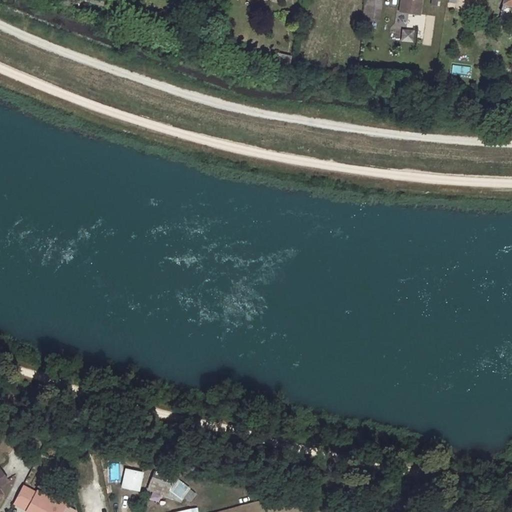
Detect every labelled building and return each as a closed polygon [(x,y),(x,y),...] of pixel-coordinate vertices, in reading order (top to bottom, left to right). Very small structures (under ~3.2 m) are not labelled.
[(381,0),(364,0),(363,18),(373,19),(374,9),(380,9),(381,0)] [(418,0),(401,0),(401,9),(418,11),(418,0)] [(425,16),(423,45),(432,46),(434,16),(425,16)] [(402,30),(401,42),(413,43),(414,31),(402,30)] [(292,56),(278,51),(274,65),(287,69),(292,56)] [(468,77),(471,68),(454,62),(451,71),(468,77)] [(126,469),(122,485),(139,489),(143,473),(126,469)] [(154,472),(151,481),(168,487),(171,478),(154,472)] [(35,493),(22,485),(13,502),(26,509),(25,510),(28,511),(61,511),(65,507),(36,491),(35,493)]
